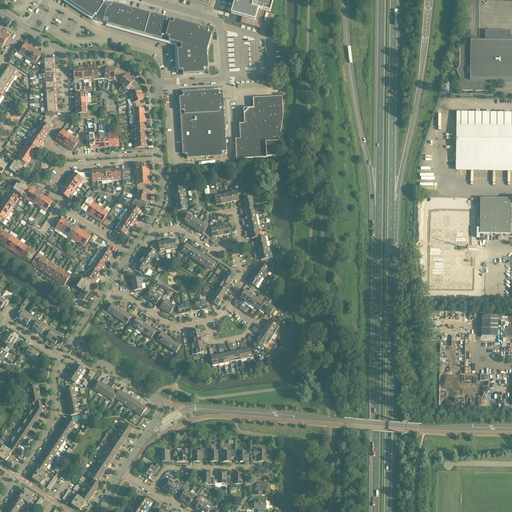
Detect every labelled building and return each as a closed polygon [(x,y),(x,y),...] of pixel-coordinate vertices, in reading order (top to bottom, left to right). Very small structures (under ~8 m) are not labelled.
[(96,15),(104,4),(105,3),(104,2),(104,0),(66,0),(93,18),(95,15),(96,16),(96,15)] [(235,0),(232,11),(231,14),(243,17),(241,23),(259,28),(264,11),(265,11),(269,13),(270,13),(273,0),(235,0)] [(110,6),(109,6),(105,12),(102,23),(161,39),(162,37),(163,37),(163,36),(169,37),(168,38),(169,39),(168,42),(177,44),(177,50),(178,71),(181,71),(181,72),(183,72),(183,75),(204,74),(203,71),(205,71),(205,70),(208,70),(207,52),(211,35),(208,34),(209,33),(208,33),(208,30),(175,20),(174,23),(173,23),(172,24),(167,23),(167,21),(166,21),(167,18),(112,3),(111,6),(110,5),(110,6)] [(490,81),(511,81),(511,41),(511,31),(508,31),(485,31),(485,41),(470,41),(470,46),(459,45),(459,91),(490,92),(490,81)] [(0,46),(2,48),(9,37),(4,34),(0,40),(0,46)] [(18,46),(14,51),(16,53),(23,57),(30,46),(25,43),(22,48),(22,49),(18,46)] [(34,49),(30,46),(23,57),(27,59),(34,49)] [(31,62),(38,51),(34,49),(27,59),(31,62)] [(42,54),(38,51),(31,62),(35,65),(42,54)] [(18,72),(7,65),(4,69),(15,76),(18,72)] [(100,72),(100,66),(92,67),(93,79),(98,79),(97,72),(100,72)] [(100,72),(97,72),(98,79),(98,82),(103,81),(104,79),(106,66),(102,66),(102,67),(100,67),(100,66),(100,72)] [(113,81),(118,83),(127,74),(124,71),(123,72),(120,71),(120,69),(116,68),(113,81)] [(4,69),(2,73),(12,80),(15,76),(4,69)] [(12,80),(2,73),(0,75),(0,77),(10,84),(12,80)] [(131,77),(127,74),(118,83),(122,87),(131,77)] [(0,77),(0,83),(7,88),(10,84),(0,77)] [(127,92),(126,90),(134,81),(131,77),(122,87),(119,90),(124,95),(127,92)] [(137,83),(134,81),(126,90),(127,92),(137,86),(136,84),(137,83)] [(127,92),(129,95),(141,91),(140,87),(138,87),(137,86),(127,92)] [(143,95),(141,91),(129,95),(131,99),(143,95)] [(226,152),(226,149),(223,95),(220,95),(220,94),(218,94),(218,91),(183,93),(183,96),(182,96),(182,97),(179,97),(182,154),(185,154),(185,155),(186,155),(187,158),(222,156),(222,153),(223,153),(223,152),(226,152)] [(131,99),(128,100),(129,105),(132,104),(144,100),(143,95),(131,99)] [(244,124),(241,125),(239,125),(240,140),(235,140),(236,160),(276,158),(283,118),(281,98),(253,99),(253,109),(248,109),(243,114),(244,124)] [(145,104),(144,100),(132,104),(132,110),(139,109),(139,106),(144,106),(144,104),(145,104)] [(133,110),(128,110),(129,115),(133,115),(146,114),(145,109),(145,106),(144,106),(139,106),(139,109),(132,110),(133,110)] [(45,116),(53,118),(53,113),(58,112),(58,107),(45,108),(45,116)] [(88,116),(88,109),(75,109),(75,114),(80,114),(80,117),(88,116)] [(511,112),(456,112),(455,168),(511,169),(511,112)] [(41,122),(52,129),(54,125),(51,122),(53,118),(45,116),(41,122)] [(49,133),(52,129),(41,122),(38,126),(49,133)] [(36,130),(46,137),(49,133),(38,126),(36,130)] [(33,134),(44,141),(46,137),(36,130),(33,134)] [(67,133),(63,130),(56,141),(60,143),(67,133)] [(67,133),(60,143),(64,146),(71,135),(73,133),(69,130),(67,133)] [(29,132),(27,136),(30,138),(41,145),(44,141),(33,134),(29,132)] [(89,136),(86,136),(87,141),(87,147),(90,147),(90,149),(95,149),(94,136),(94,133),(89,133),(89,136)] [(68,149),(75,138),(71,135),(64,146),(68,149)] [(28,142),(38,149),(41,145),(30,138),(28,142)] [(80,142),(75,138),(68,149),(72,151),(73,150),(76,152),(78,148),(81,148),(81,142),(80,142)] [(25,146),(36,153),(38,149),(28,142),(25,146)] [(22,150),(33,157),(36,153),(25,146),(22,150)] [(20,154),(30,161),(33,157),(22,150),(20,154)] [(17,158),(28,165),(30,161),(20,154),(17,158)] [(25,169),(28,165),(17,158),(14,162),(25,169)] [(3,163),(0,167),(0,172),(2,174),(9,162),(7,161),(5,164),(3,163)] [(8,167),(4,173),(8,175),(10,171),(17,176),(20,171),(21,171),(23,169),(25,171),(25,169),(14,162),(10,168),(8,167)] [(69,176),(80,183),(83,179),(84,179),(84,173),(80,173),(75,171),(74,173),(72,172),(69,176)] [(67,180),(77,187),(80,183),(69,176),(67,180)] [(136,180),(137,185),(144,185),(144,188),(149,187),(150,187),(149,179),(136,180)] [(64,184),(75,191),(77,187),(67,180),(64,184)] [(28,185),(27,184),(26,186),(24,185),(24,186),(18,182),(13,190),(11,188),(10,191),(14,194),(16,191),(21,195),(28,185)] [(62,188),(72,195),(75,191),(64,184),(62,188)] [(28,185),(21,195),(26,198),(32,188),(28,185)] [(137,191),(149,194),(151,189),(149,189),(149,187),(144,188),(144,185),(137,185),(137,191)] [(32,188),(26,198),(29,201),(36,190),(32,188)] [(62,188),(59,193),(69,200),(72,195),(62,188)] [(40,193),(36,190),(29,201),(33,203),(40,193)] [(211,192),(210,193),(211,194),(212,203),(215,203),(216,206),(222,204),(220,196),(218,196),(217,193),(215,193),(215,192),(214,191),(211,192)] [(8,193),(5,197),(16,204),(18,205),(20,201),(21,201),(19,200),(8,193)] [(40,193),(33,203),(37,206),(44,196),(40,193)] [(136,195),(135,200),(147,203),(148,199),(136,195)] [(44,196),(37,206),(41,209),(48,199),(44,196)] [(243,200),(244,206),(253,204),(252,198),(249,199),(249,196),(245,197),(246,199),(243,200)] [(5,197),(2,201),(13,208),(16,204),(5,197)] [(82,208),(81,210),(85,213),(92,202),(93,200),(90,197),(88,199),(82,208)] [(45,212),(52,201),(48,199),(41,209),(45,212)] [(480,234),(510,234),(510,199),(480,199),(480,234)] [(135,200),(132,205),(137,209),(139,206),(143,209),(144,208),(145,208),(147,203),(135,200)] [(0,205),(10,212),(13,208),(2,201),(0,204),(0,205)] [(96,205),(92,202),(85,213),(89,215),(96,205)] [(0,205),(0,210),(8,216),(10,212),(0,205)] [(93,218),(100,207),(96,205),(89,215),(93,218)] [(129,209),(139,216),(142,212),(144,209),(143,209),(139,206),(137,209),(132,205),(129,209)] [(197,206),(190,210),(195,214),(198,210),(200,207),(197,206)] [(104,210),(100,207),(93,218),(97,221),(104,210)] [(104,210),(97,221),(101,223),(108,213),(110,210),(106,207),(104,210)] [(126,213),(137,220),(139,216),(129,209),(126,213)] [(470,213),(470,210),(467,210),(435,209),(434,210),(429,210),(429,218),(428,219),(427,286),(427,290),(430,290),(469,290),(469,291),(473,291),(473,287),(472,287),(473,251),(476,252),(476,247),(469,246),(470,213)] [(123,217),(134,224),(137,220),(126,213),(123,217)] [(183,222),(188,225),(193,217),(188,214),(183,222)] [(121,221),(131,228),(134,224),(123,217),(121,221)] [(198,221),(193,217),(188,225),(193,228),(198,221)] [(55,229),(54,231),(58,234),(60,231),(66,221),(62,218),(55,229)] [(71,223),(66,221),(60,231),(64,234),(71,223)] [(118,225),(129,232),(131,228),(121,221),(118,225)] [(198,231),(203,224),(198,221),(193,228),(198,231)] [(64,234),(62,236),(66,239),(68,237),(75,226),(71,223),(64,234)] [(208,227),(203,224),(198,231),(203,235),(207,237),(208,231),(206,229),(208,227)] [(118,225),(114,231),(120,236),(122,234),(126,236),(129,232),(118,225)] [(79,229),(75,226),(68,237),(72,239),(79,229)] [(208,231),(207,237),(212,236),(212,238),(218,237),(216,228),(210,229),(211,230),(208,231)] [(76,242),(83,231),(79,229),(72,239),(76,242)] [(87,234),(83,231),(76,242),(80,245),(87,234)] [(8,234),(1,244),(5,247),(12,236),(8,234)] [(84,247),(91,237),(87,234),(80,245),(84,247)] [(5,247),(9,250),(16,239),(12,236),(5,247)] [(16,239),(9,250),(13,252),(20,242),(16,239)] [(169,241),(171,250),(177,249),(176,246),(179,246),(178,240),(169,241)] [(20,242),(13,252),(17,255),(24,244),(20,242)] [(160,252),(166,251),(164,242),(158,244),(153,245),(156,250),(159,250),(160,252)] [(186,255),(191,248),(184,243),(180,248),(183,250),(181,252),(186,255)] [(24,244),(17,255),(21,258),(28,247),(24,244)] [(149,249),(145,254),(153,259),(155,260),(158,255),(155,253),(156,250),(153,245),(150,249),(149,249)] [(21,258),(25,260),(32,250),(28,247),(21,258)] [(111,258),(114,254),(103,247),(100,251),(111,258)] [(196,251),(191,248),(186,255),(191,258),(196,251)] [(32,250),(25,260),(29,263),(36,252),(32,250)] [(98,255),(108,262),(111,258),(100,251),(98,255)] [(196,251),(191,258),(196,262),(201,254),(196,251)] [(38,254),(31,265),(35,268),(43,257),(38,254)] [(142,258),(150,263),(153,259),(145,254),(142,258)] [(205,257),(201,254),(196,262),(201,265),(205,257)] [(95,259),(106,266),(108,262),(98,255),(95,259)] [(47,260),(43,257),(35,268),(39,270),(47,260)] [(205,257),(201,265),(205,268),(210,260),(205,257)] [(92,258),(90,262),(93,263),(103,270),(106,266),(95,259),(95,260),(92,258)] [(142,258),(139,263),(147,268),(150,263),(142,258)] [(51,262),(47,260),(39,270),(43,273),(51,262)] [(215,264),(210,260),(205,268),(210,271),(215,264)] [(55,265),(51,262),(43,273),(47,276),(55,265)] [(90,267),(101,274),(103,270),(93,263),(90,267)] [(149,270),(147,268),(139,263),(136,268),(134,271),(139,274),(141,272),(143,273),(145,274),(145,275),(148,276),(150,276),(153,272),(149,270)] [(261,263),(258,268),(265,273),(268,268),(261,263)] [(59,268),(55,265),(47,276),(52,278),(59,268)] [(90,267),(87,271),(98,278),(101,274),(90,267)] [(63,270),(59,268),(52,278),(56,281),(63,270)] [(258,268),(255,273),(262,278),(264,279),(268,275),(265,273),(258,268)] [(67,273),(63,270),(56,281),(60,283),(67,273)] [(226,270),(222,275),(225,277),(232,282),(235,277),(228,272),(226,270)] [(68,271),(67,273),(60,283),(64,286),(72,273),(68,271)] [(85,275),(95,282),(98,278),(87,271),(85,275)] [(255,273),(251,278),(259,283),(262,278),(255,273)] [(85,275),(82,279),(93,287),(95,282),(85,275)] [(131,280),(133,286),(141,284),(140,278),(139,278),(139,276),(132,277),(132,280),(131,280)] [(229,286),(232,282),(225,277),(221,282),(222,283),(223,282),(229,286)] [(251,278),(248,283),(256,288),(256,287),(258,289),(261,284),(259,283),(251,278)] [(76,284),(71,290),(74,292),(76,288),(85,293),(88,288),(89,289),(90,287),(92,288),(93,287),(82,279),(78,286),(76,284)] [(223,282),(222,283),(219,287),(227,292),(230,287),(229,286),(223,282)] [(142,290),(141,284),(133,286),(134,292),(135,291),(135,294),(142,293),(142,290)] [(227,292),(219,287),(216,292),(224,297),(227,292)] [(151,301),(156,294),(157,292),(151,288),(147,292),(143,298),(146,299),(146,298),(151,301)] [(240,298),(238,300),(243,303),(244,301),(245,301),(250,294),(245,291),(240,298)] [(155,306),(157,307),(161,301),(165,296),(157,292),(156,294),(151,301),(156,305),(155,306)] [(221,302),(224,297),(216,292),(213,297),(221,302)] [(254,297),(250,294),(245,301),(249,304),(254,297)] [(211,295),(208,299),(211,301),(210,302),(217,307),(221,302),(213,297),(211,295)] [(254,307),(259,300),(254,297),(249,304),(254,307)] [(6,301),(1,298),(0,299),(0,307),(1,308),(4,304),(6,306),(10,301),(7,299),(6,301)] [(194,302),(191,302),(194,314),(196,313),(196,312),(202,311),(200,302),(199,299),(194,300),(194,302)] [(264,303),(259,300),(254,307),(259,311),(260,309),(264,303)] [(161,301),(157,307),(160,309),(160,308),(165,311),(170,304),(165,301),(163,303),(161,301)] [(200,302),(202,311),(207,309),(208,311),(211,310),(209,303),(207,304),(206,301),(200,302)] [(185,314),(191,313),(191,314),(194,314),(191,302),(189,303),(188,302),(183,303),(183,305),(185,314)] [(265,312),(269,305),(265,302),(264,303),(260,309),(265,312)] [(112,315),(117,308),(112,305),(111,306),(109,304),(107,307),(106,307),(103,312),(106,314),(107,312),(112,315)] [(165,311),(174,317),(176,310),(174,309),(175,307),(170,304),(165,311)] [(185,314),(183,305),(177,307),(178,309),(176,310),(174,317),(180,316),(179,315),(185,314)] [(269,305),(265,312),(270,316),(270,315),(271,314),(273,316),(277,310),(274,308),(269,305)] [(18,314),(17,315),(20,316),(17,319),(22,322),(27,315),(28,313),(24,310),(21,308),(18,314)] [(121,311),(117,308),(112,315),(117,319),(121,311)] [(122,322),(126,314),(121,311),(117,319),(122,322)] [(27,315),(22,322),(27,326),(29,322),(31,324),(32,323),(35,318),(37,316),(34,314),(33,316),(28,313),(27,315)] [(131,317),(126,314),(122,322),(126,325),(129,321),(131,322),(135,316),(133,315),(131,317)] [(32,329),(36,332),(43,323),(38,320),(39,317),(37,316),(32,323),(34,325),(32,329)] [(135,332),(137,330),(142,322),(137,319),(137,318),(135,316),(131,322),(133,324),(130,329),(135,332)] [(482,316),(481,336),(482,336),(482,338),(493,338),(493,337),(497,337),(497,316),(482,316)] [(265,328),(274,334),(279,327),(270,321),(265,328)] [(146,325),(142,322),(137,330),(141,333),(146,325)] [(44,331),(46,333),(50,327),(47,326),(43,323),(36,332),(41,335),(44,331)] [(146,336),(151,328),(146,325),(141,333),(146,336)] [(46,338),(51,341),(57,332),(50,327),(46,333),(49,334),(46,338)] [(151,328),(146,336),(151,339),(153,340),(156,337),(160,331),(158,329),(156,332),(151,328)] [(274,334),(265,328),(262,333),(271,339),(274,334)] [(161,344),(166,336),(161,333),(162,332),(160,331),(156,337),(158,338),(156,340),(161,344)] [(19,336),(13,332),(11,335),(8,333),(5,337),(14,343),(19,336)] [(64,337),(57,332),(51,341),(55,344),(58,340),(60,342),(64,337)] [(262,333),(259,337),(268,344),(269,344),(272,340),(271,339),(262,333)] [(171,340),(166,336),(161,344),(166,347),(171,340)] [(5,337),(2,342),(6,345),(4,347),(9,351),(14,343),(5,337)] [(268,344),(259,337),(255,342),(263,347),(265,348),(268,344)] [(171,350),(176,343),(171,340),(166,347),(171,350)] [(262,351),(261,350),(263,347),(255,342),(252,347),(255,349),(254,352),(257,357),(259,355),(262,351)] [(181,346),(176,343),(171,350),(178,355),(180,352),(178,351),(181,346)] [(0,347),(0,354),(5,358),(9,351),(4,347),(2,350),(0,347)] [(203,347),(194,349),(192,349),(193,355),(196,355),(196,357),(199,356),(199,354),(204,353),(203,347)] [(28,361),(29,358),(34,351),(29,348),(27,352),(24,350),(18,359),(21,361),(23,358),(28,361)] [(39,354),(34,351),(29,358),(34,361),(32,363),(35,365),(39,360),(36,358),(39,354)] [(76,365),(73,369),(81,375),(84,370),(76,365)] [(73,369),(70,374),(78,379),(81,375),(73,369)] [(75,384),(78,379),(70,374),(67,378),(75,384)] [(94,389),(99,392),(104,385),(99,382),(94,389)] [(104,385),(99,392),(103,395),(108,388),(104,385)] [(103,395),(108,398),(113,391),(108,388),(103,395)] [(113,391),(108,398),(112,401),(114,398),(117,394),(117,393),(113,391)] [(119,391),(117,393),(117,394),(114,398),(119,401),(124,394),(119,391)] [(128,397),(124,394),(119,401),(123,404),(128,397)] [(133,400),(128,397),(123,404),(127,407),(133,400)] [(137,403),(133,400),(127,407),(132,410),(137,403)] [(32,403),(32,402),(29,403),(29,406),(33,405),(34,408),(41,413),(43,410),(41,401),(32,403)] [(142,405),(137,403),(132,410),(136,413),(142,405)] [(146,409),(142,405),(136,413),(141,416),(146,409)] [(31,413),(38,418),(41,413),(34,408),(31,413)] [(35,422),(38,418),(31,413),(28,417),(35,422)] [(25,422),(32,427),(35,422),(28,417),(25,422)] [(69,419),(65,423),(73,429),(76,424),(69,419)] [(29,431),(32,427),(25,422),(22,426),(29,431)] [(70,433),(73,429),(65,423),(62,428),(70,433)] [(125,424),(122,429),(130,434),(133,429),(125,424)] [(19,431),(26,436),(29,431),(22,426),(19,431)] [(62,428),(59,432),(67,437),(70,433),(62,428)] [(122,429),(119,433),(127,438),(130,434),(122,429)] [(23,440),(26,436),(19,431),(16,435),(23,440)] [(64,442),(67,437),(59,432),(57,437),(64,442)] [(119,433),(116,438),(124,443),(127,438),(119,433)] [(13,440),(20,445),(23,440),(16,435),(13,440)] [(57,437),(54,441),(61,446),(64,442),(57,437)] [(116,438),(113,442),(121,447),(124,443),(116,438)] [(17,449),(20,445),(13,440),(10,444),(17,449)] [(58,451),(61,446),(54,441),(51,446),(58,451)] [(113,442),(110,447),(118,452),(121,447),(113,442)] [(12,452),(12,453),(14,454),(17,449),(10,444),(7,449),(12,452)] [(0,457),(6,462),(12,453),(12,452),(7,449),(3,446),(0,450),(0,457)] [(51,446),(48,450),(55,455),(58,451),(51,446)] [(206,452),(210,452),(210,462),(218,462),(218,451),(212,451),(212,446),(206,446),(206,453),(206,452)] [(110,447),(107,451),(115,456),(118,452),(110,447)] [(170,462),(170,455),(173,455),(173,449),(170,449),(170,450),(161,450),(161,462),(170,462)] [(177,452),(177,462),(185,462),(185,456),(188,456),(188,449),(183,449),(183,452),(177,452)] [(192,456),(192,458),(193,459),(193,462),(202,462),(201,462),(201,458),(202,457),(205,457),(205,449),(200,449),(200,450),(197,450),(196,451),(196,452),(193,452),(193,455),(192,456)] [(52,460),(55,455),(48,450),(45,455),(52,460)] [(226,451),(223,451),(223,462),(230,462),(230,456),(232,456),(232,457),(235,457),(235,450),(227,451),(226,451)] [(258,450),(253,450),(253,456),(258,456),(258,462),(265,462),(265,450),(258,450)] [(107,451),(104,455),(112,461),(115,456),(107,451)] [(239,451),(239,462),(246,462),(246,458),(249,458),(249,452),(246,452),(246,451),(239,451)] [(45,455),(42,459),(49,464),(52,460),(45,455)] [(104,455),(101,460),(109,465),(112,461),(104,455)] [(46,469),(49,464),(42,459),(39,464),(46,469)] [(101,460),(98,464),(106,470),(109,465),(101,460)] [(151,466),(148,464),(148,465),(146,466),(146,468),(143,472),(149,476),(152,472),(155,474),(159,467),(153,463),(151,466)] [(36,468),(38,470),(43,473),(44,473),(46,469),(39,464),(36,468)] [(98,464),(95,469),(103,474),(106,470),(98,464)] [(264,474),(268,474),(268,468),(260,468),(260,471),(259,472),(254,472),(254,478),(264,478),(264,474)] [(95,469),(92,473),(100,479),(103,474),(95,469)] [(47,475),(44,473),(43,473),(38,470),(32,479),(41,485),(47,475)] [(90,472),(87,476),(89,478),(92,480),(97,483),(99,480),(100,479),(92,473),(90,472)] [(211,479),(210,478),(210,474),(202,474),(202,483),(206,483),(206,484),(206,485),(214,485),(214,479),(211,479)] [(218,474),(218,483),(221,483),(221,484),(222,485),(230,485),(230,479),(227,479),(226,478),(226,474),(218,474)] [(237,488),(237,485),(238,484),(242,484),(242,474),(234,474),(234,482),(230,482),(230,488),(237,488)] [(164,486),(162,488),(165,490),(167,491),(173,483),(175,480),(172,478),(167,475),(167,476),(164,480),(167,482),(164,486)] [(100,485),(97,483),(92,480),(89,484),(97,489),(100,485)] [(173,483),(167,491),(170,493),(169,493),(172,495),(176,489),(179,490),(182,485),(178,482),(175,480),(173,483)] [(265,495),(265,494),(267,494),(267,490),(268,490),(268,483),(260,483),(260,487),(254,487),(254,495),(265,495)] [(94,494),(97,489),(89,484),(86,489),(94,494)] [(183,502),(189,494),(185,491),(186,489),(183,487),(180,492),(182,494),(179,499),(183,502)] [(25,489),(19,498),(25,502),(28,504),(34,495),(25,489)] [(91,498),(94,494),(86,489),(83,493),(91,498)] [(83,493),(80,498),(86,502),(88,503),(91,498),(83,493)] [(189,494),(183,502),(188,506),(192,500),(194,502),(198,497),(193,494),(192,495),(189,494)] [(80,511),(86,502),(80,498),(77,495),(71,505),(80,511)] [(22,506),(25,502),(19,498),(17,496),(14,501),(22,506)] [(197,511),(199,511),(205,504),(200,500),(202,498),(199,496),(194,504),(196,506),(194,509),(197,511)] [(143,497),(140,501),(148,507),(151,502),(143,497)] [(19,511),(22,506),(14,501),(11,505),(19,511)] [(145,511),(148,507),(140,501),(137,506),(145,511)] [(254,509),(258,509),(258,510),(265,510),(265,509),(265,507),(266,506),(266,505),(266,504),(265,503),(265,501),(254,501),(254,509)]
